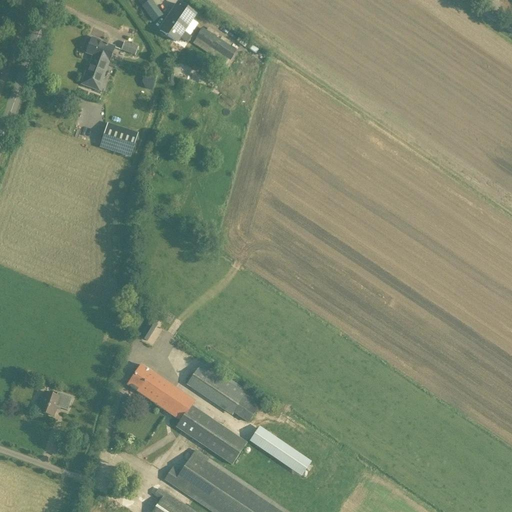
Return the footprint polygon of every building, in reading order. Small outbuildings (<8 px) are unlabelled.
[(161,16),(151,1),(141,8),(152,22),(161,16)] [(187,44),(191,37),(183,32),(194,16),(177,4),(160,30),(177,41),(178,38),(187,44)] [(192,44),(226,66),(236,51),(230,46),(232,44),(208,27),(206,31),(202,28),(192,44)] [(99,58),(109,62),(114,47),(100,42),(100,41),(92,38),(86,53),(99,58)] [(121,51),(135,56),(138,46),(132,43),(131,45),(124,42),(121,51)] [(99,58),(95,67),(88,65),(81,85),(100,92),(103,84),(101,83),(109,62),(99,58)] [(204,81),(213,86),(216,81),(207,76),(204,81)] [(102,147),(129,156),(136,135),(122,131),(121,134),(108,130),(102,147)] [(149,320),(138,336),(146,341),(156,325),(149,320)] [(186,385),(231,416),(233,413),(248,423),(252,418),(262,402),(202,361),(186,385)] [(152,373),(141,366),(127,386),(138,393),(138,394),(179,422),(175,428),(206,449),(231,466),(247,443),(192,407),(195,402),(152,373)] [(57,393),(56,396),(45,393),(38,411),(52,417),(55,408),(60,410),(60,409),(67,411),(72,398),(57,393)] [(312,465),(260,430),(250,445),(302,480),(312,465)] [(286,511),(201,455),(195,450),(180,473),(172,468),(164,480),(195,500),(212,511),(286,511)] [(152,511),(194,511),(189,508),(165,492),(167,490),(161,486),(159,489),(158,488),(153,496),(160,500),(152,511)]
